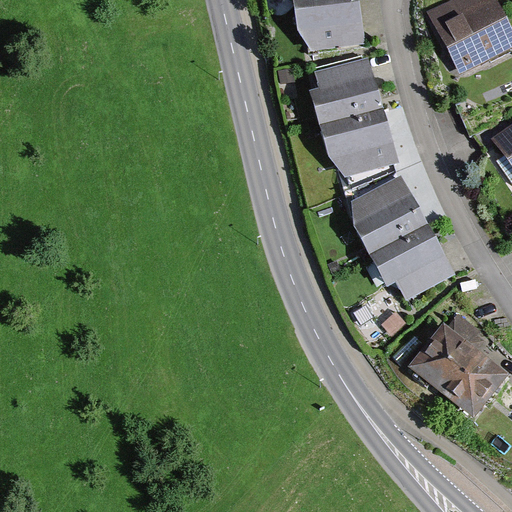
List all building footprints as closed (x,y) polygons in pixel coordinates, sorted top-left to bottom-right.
[(352,0),(315,0),(297,4),(308,61),(363,50),(352,0)] [(511,44),(490,0),(479,0),(429,25),(459,83),(511,56),(511,44)] [(370,74),(311,91),(323,131),(382,114),(370,74)] [(382,114),(323,131),(336,172),(394,154),(382,114)] [(511,136),(492,149),(511,179),(511,136)] [(406,190),(351,220),(372,258),(427,228),(406,190)] [(427,228),(372,258),(392,295),(447,266),(427,228)] [(480,344),(448,321),(406,378),(469,425),(502,380),(470,357),(480,344)]
